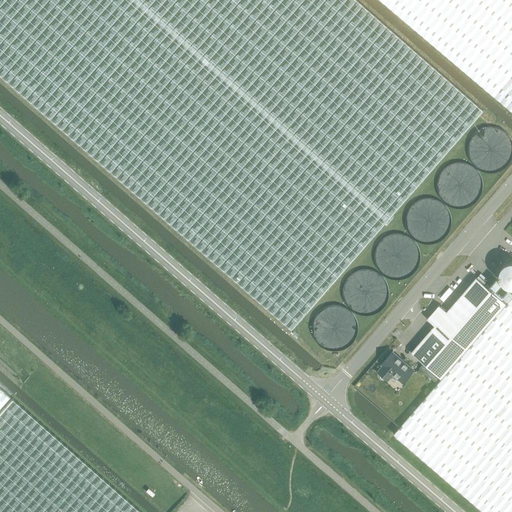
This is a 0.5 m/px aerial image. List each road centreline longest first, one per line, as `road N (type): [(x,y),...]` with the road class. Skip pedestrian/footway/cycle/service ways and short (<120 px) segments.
road 1 (unknown): [(387,511),(307,442),(281,440),(0,196)]
road 2 (tertiary): [(0,115),(326,401)]
road 3 (residential): [(217,511),(0,320)]
road 4 (unclassified): [(511,183),(326,401)]
road 5 (tertiary): [(326,401),(455,511)]
